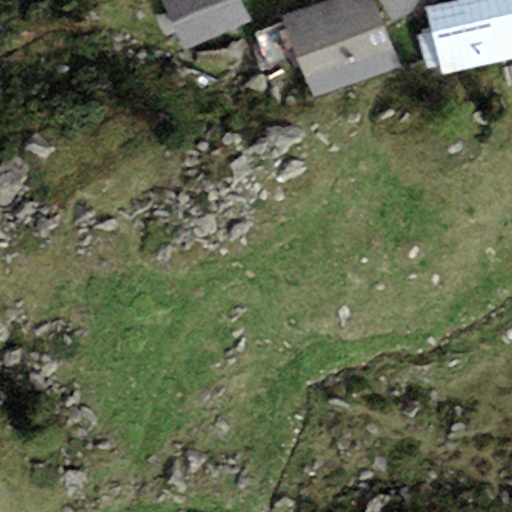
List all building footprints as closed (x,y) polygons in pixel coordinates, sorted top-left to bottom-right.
[(240,0),(161,0),(183,52),(251,23),(240,0)] [(328,0),(283,16),(313,99),(397,69),(373,0),(328,0)] [(381,0),(394,22),(435,0),(381,0)] [(425,9),(441,75),(511,57),(511,0),(458,0),(458,1),(425,9)] [(114,72),(118,31),(35,22),(31,64),(114,72)]
